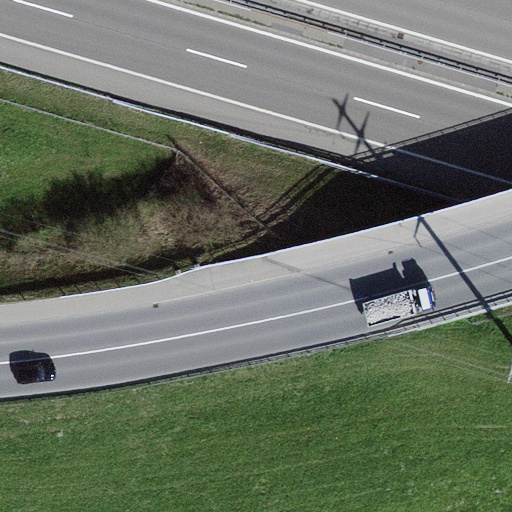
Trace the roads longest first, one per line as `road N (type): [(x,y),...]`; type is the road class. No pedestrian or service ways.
road 1 (motorway): [(5,0),(511,147)]
road 2 (secondary): [(0,363),(250,324),(511,257)]
